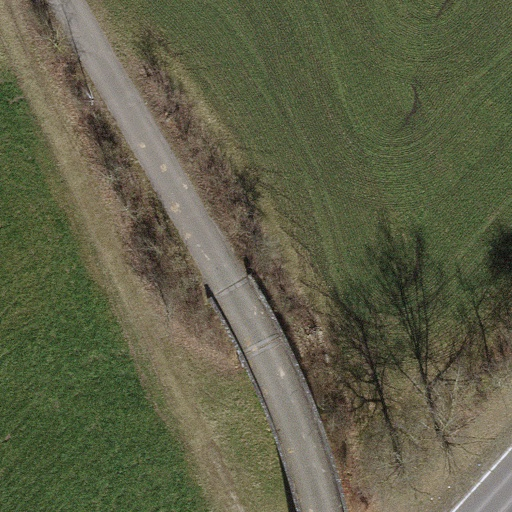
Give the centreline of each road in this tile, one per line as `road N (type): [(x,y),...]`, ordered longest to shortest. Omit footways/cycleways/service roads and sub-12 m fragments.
road 1 (track): [(65,0),(233,287),(293,408),(324,511)]
road 2 (track): [(235,511),(0,0)]
